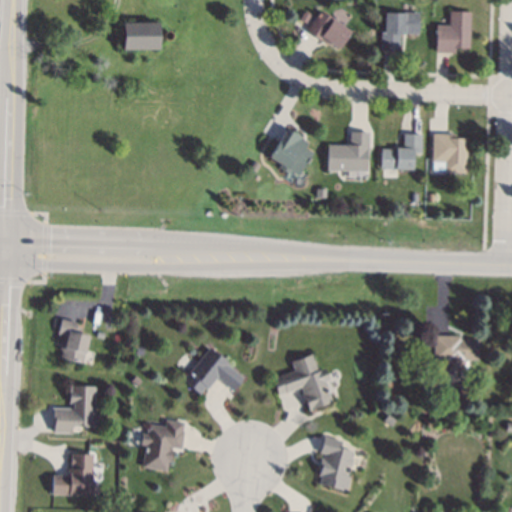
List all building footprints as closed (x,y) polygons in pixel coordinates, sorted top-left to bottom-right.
[(333,18),(334,17),(344,24),(343,26),(350,31),(348,33),(337,49),(327,42),(325,44),(318,39),(308,32),(306,31),(320,11),(321,10),(333,18)] [(469,48),(454,47),(454,53),(448,53),(437,52),(436,52),(436,24),(448,25),(449,11),(470,11),(469,48)] [(310,15),(306,22),(300,19),(304,12),(310,15)] [(418,33),(403,33),(403,34),(399,34),(399,50),(394,50),(384,50),(380,50),(380,27),(384,27),(384,26),(384,13),(402,13),(402,12),(418,12),(418,33)] [(158,50),(122,50),(122,22),(158,22),(158,50)] [(111,52),(110,71),(97,70),(98,51),(111,52)] [(301,137),(301,138),(307,142),(304,148),(311,152),(296,175),(291,172),(289,175),(277,167),(279,164),(268,157),(278,140),(285,130),(286,127),(301,137)] [(366,147),(366,170),(326,170),(326,144),(327,144),(349,144),(349,132),(349,131),(366,131),(366,147)] [(421,152),(412,152),(412,169),(394,169),(394,168),(380,168),(380,148),(403,148),(403,133),(405,134),(418,134),(421,134),(421,152)] [(455,139),(466,139),(465,173),(444,172),(444,170),(432,170),(432,161),(430,161),(431,135),(431,133),(447,133),(455,133),(455,139)] [(259,164),(254,172),(249,168),(254,161),(259,164)] [(326,189),(325,198),(315,197),(316,188),(326,189)] [(73,322),(75,322),(74,325),(79,327),(78,334),(87,336),(81,363),(58,357),(60,350),(57,349),(59,344),(62,345),(64,337),(56,335),(60,319),(60,318),(73,322)] [(459,339),(477,339),(477,359),(463,359),(462,369),(446,369),(446,359),(432,358),(432,334),(435,334),(446,335),(459,335),(459,339)] [(142,346),(142,355),(134,354),(135,345),(142,346)] [(227,362),(225,364),(235,371),(242,377),(231,390),(230,389),(216,378),(215,377),(207,388),(204,386),(197,394),(180,380),(186,372),(186,373),(188,370),(207,346),(227,362)] [(316,369),(323,367),(325,374),(327,379),(322,380),(330,401),(308,410),(299,388),(296,389),(285,393),(284,391),(277,394),(271,379),(286,373),(292,370),(289,362),(310,353),(316,369)] [(478,385),(478,401),(457,401),(457,384),(478,385)] [(93,387),(92,410),(94,410),(94,417),(92,416),(92,426),(70,426),(70,433),(51,432),(51,423),(50,423),(51,408),(51,407),(71,408),(71,402),(67,402),(67,391),(69,391),(69,386),(93,387)] [(179,422),(182,422),(180,431),(182,431),(180,445),(179,448),(170,447),(169,450),(171,450),(169,461),(166,460),(165,470),(140,467),(144,445),(138,444),(140,433),(145,434),(146,424),(163,427),(164,419),(179,422)] [(511,422),(511,430),(503,430),(504,422),(511,422)] [(340,441),(338,447),(352,451),(350,458),(352,459),(350,465),(349,465),(346,476),(348,476),(344,492),(316,484),(319,475),(317,475),(319,467),(316,467),(319,458),(321,459),(322,453),(318,452),(318,451),(322,438),(322,436),(340,441)] [(76,454),(90,455),(90,474),(91,474),(90,495),(50,494),(51,475),(54,475),(66,475),(67,467),(69,467),(70,454),(76,454)]
